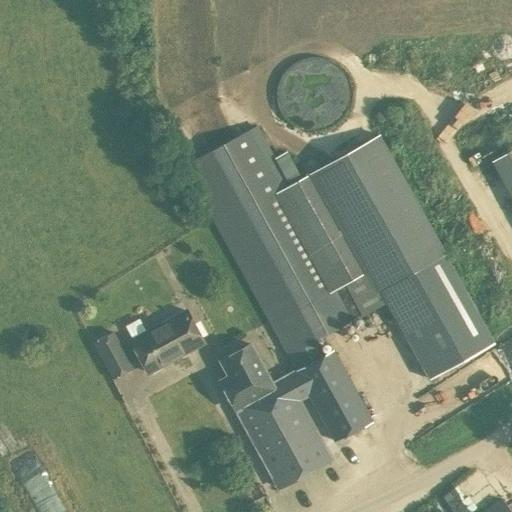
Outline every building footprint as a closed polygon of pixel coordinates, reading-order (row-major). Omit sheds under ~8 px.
[(315,98),(315,115),(351,114),(349,59),(303,61),(305,99),(315,98)] [(185,165),(296,371),(309,395),(335,443),(371,423),(363,408),(378,401),(355,357),(340,365),(332,352),(315,361),(308,348),(364,317),(347,284),(362,276),(372,295),(378,292),(428,380),(494,343),(445,255),(378,135),(291,184),(260,126),(185,165)] [(511,148),(499,155),(511,177),(511,148)] [(202,343),(185,312),(130,342),(147,373),(202,343)] [(92,343),(112,380),(133,369),(113,331),(92,343)] [(309,395),(296,371),(272,385),(250,345),(219,362),(227,376),(219,381),(274,482),(327,453),(298,401),(309,395)] [(510,511),(500,498),(481,511),(510,511)] [(45,509),(46,511),(62,511),(58,503),(45,509)]
